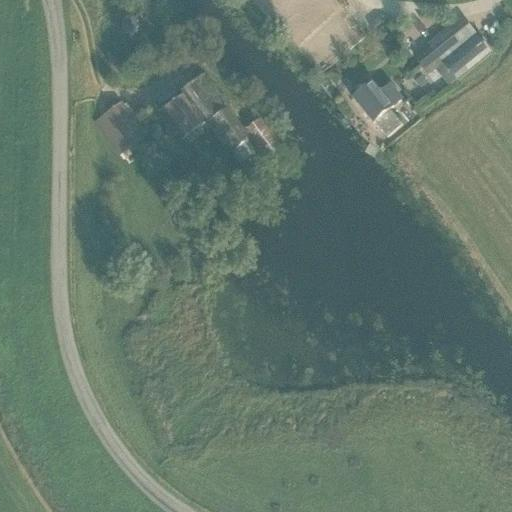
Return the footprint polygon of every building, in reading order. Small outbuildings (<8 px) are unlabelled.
[(135,30),(137,29),(132,19),(129,20),(128,17),(121,21),(122,24),(119,26),(125,36),(128,34),(129,37),(136,33),(136,32),(135,30)] [(491,54),(463,20),(454,28),(452,25),(421,51),(431,64),(437,59),(457,83),(491,54)] [(259,120),(243,131),(203,76),(180,93),(183,98),(160,114),(170,127),(165,131),(171,140),(177,136),(181,142),(204,125),(203,125),(205,124),(228,155),(229,155),(236,164),(255,150),(264,161),(281,149),(259,120)] [(390,85),(378,95),(371,86),(353,101),(374,125),(375,124),(388,139),(403,126),(390,111),(403,101),(390,85)] [(121,104),(94,123),(118,156),(144,138),(121,104)] [(151,136),(161,130),(150,112),(140,118),(151,136)]
